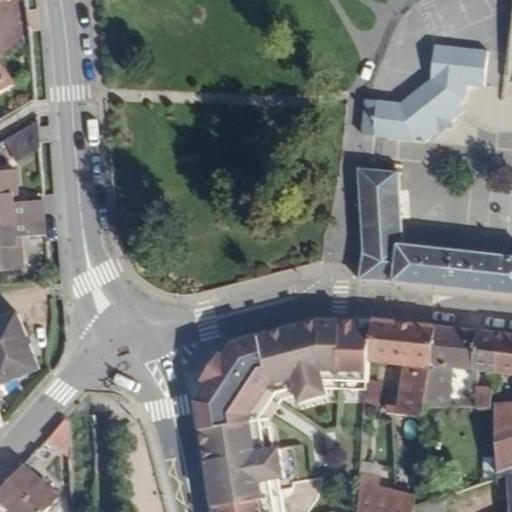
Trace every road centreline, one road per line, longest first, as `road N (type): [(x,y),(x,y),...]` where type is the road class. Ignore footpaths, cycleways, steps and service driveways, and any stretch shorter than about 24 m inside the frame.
road 1 (primary): [(511,315),(341,299),(134,343)]
road 2 (tertiary): [(62,0),(90,279),(134,343)]
road 3 (secondary): [(134,343),(59,392),(0,462)]
road 4 (primary): [(134,343),(170,408),(190,511)]
